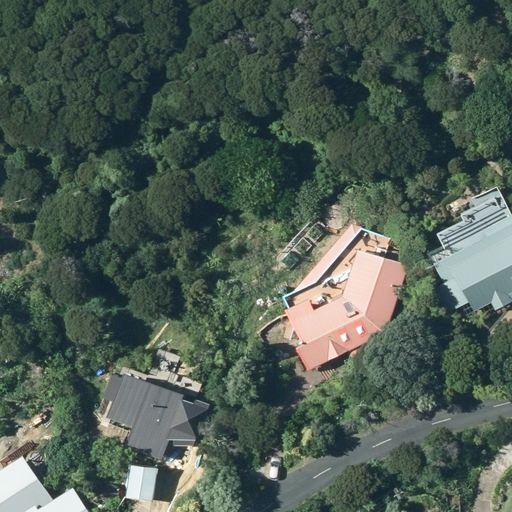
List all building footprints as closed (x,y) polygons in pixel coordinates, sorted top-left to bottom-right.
[(511,227),(439,266),(449,286),(441,290),(453,314),(473,304),(477,313),(494,303),(499,312),(511,305),(511,227)] [(368,344),(387,334),(411,269),(365,252),(348,299),(320,312),(315,302),(290,313),(307,348),(299,352),(308,372),(350,352),(355,363),(373,355),(368,344)] [(41,328),(25,338),(32,350),(49,340),(41,328)] [(115,431),(146,464),(162,449),(165,451),(177,449),(197,448),(213,406),(190,397),(192,393),(148,376),(149,388),(138,384),(131,401),(135,403),(127,421),(120,418),(115,431)] [(135,467),(129,499),(155,503),(161,472),(135,467)] [(90,511),(76,490),(42,511),(40,511),(38,508),(33,511),(90,511)] [(0,511),(15,511),(4,494),(0,496),(0,511)]
